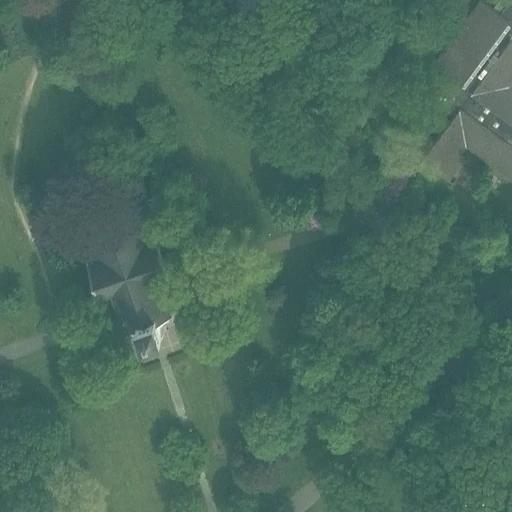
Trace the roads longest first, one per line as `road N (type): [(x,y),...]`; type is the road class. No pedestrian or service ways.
road 1 (unclassified): [(488,327),(240,0)]
road 2 (unclassified): [(294,511),(488,327)]
